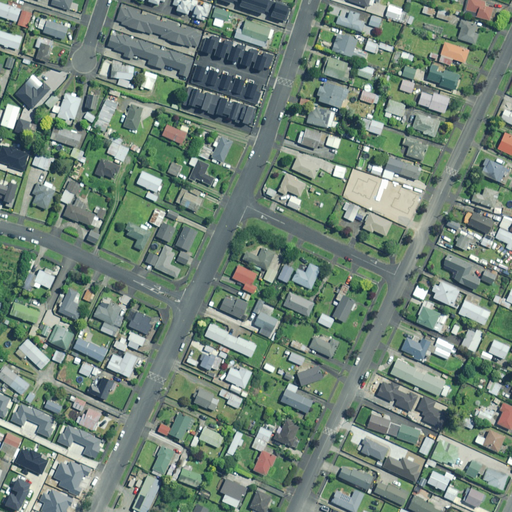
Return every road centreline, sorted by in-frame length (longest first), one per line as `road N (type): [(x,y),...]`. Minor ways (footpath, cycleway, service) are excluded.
road 1 (residential): [(511,40),(401,278)]
road 2 (residential): [(401,278),(293,511)]
road 3 (residential): [(190,306),(95,511)]
road 4 (residential): [(311,0),(237,201)]
road 5 (residential): [(0,226),(190,306)]
road 6 (residential): [(237,201),(401,278)]
